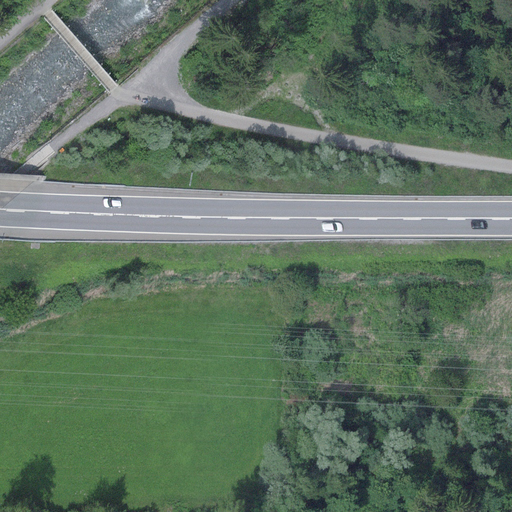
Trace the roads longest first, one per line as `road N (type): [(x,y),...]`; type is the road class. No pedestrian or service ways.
road 1 (primary): [(511,219),(0,209)]
road 2 (track): [(120,97),(511,168)]
road 3 (track): [(236,0),(120,97)]
